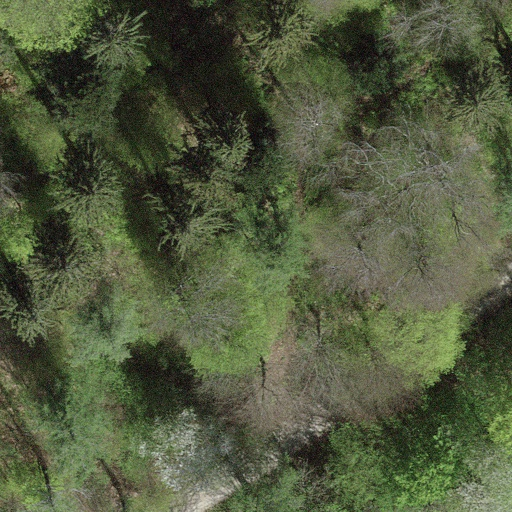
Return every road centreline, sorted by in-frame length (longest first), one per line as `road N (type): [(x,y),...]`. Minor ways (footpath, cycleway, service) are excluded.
road 1 (track): [(511,275),(287,441)]
road 2 (track): [(287,441),(175,511)]
